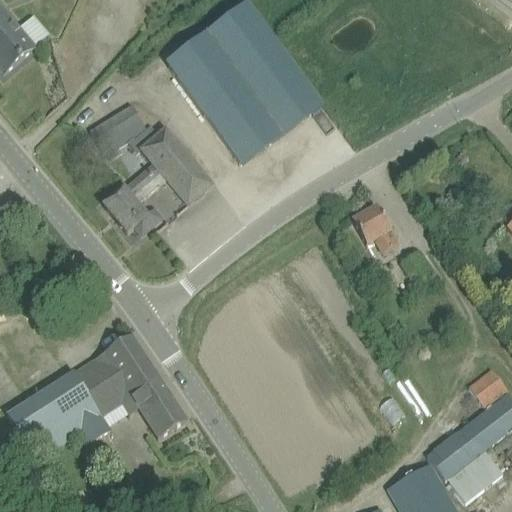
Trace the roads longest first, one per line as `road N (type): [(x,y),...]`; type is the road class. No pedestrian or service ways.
road 1 (unclassified): [(150,326),(285,210),(511,79)]
road 2 (tertiary): [(150,326),(0,142)]
road 3 (tertiary): [(272,511),(150,326)]
